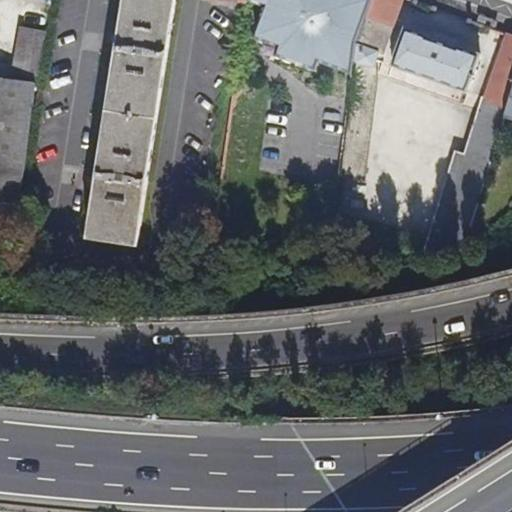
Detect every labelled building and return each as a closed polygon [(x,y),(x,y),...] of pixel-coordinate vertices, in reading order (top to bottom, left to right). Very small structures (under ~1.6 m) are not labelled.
[(126,0),(88,241),(137,249),(157,120),(176,0),(126,0)] [(318,62),(353,75),(356,46),(372,4),(361,0),(246,0),(247,0),(269,8),(261,32),(261,37),(263,40),(265,42),(268,43),(264,52),(315,71),(318,62)] [(353,75),(340,170),(359,173),(373,63),(376,54),(382,56),(403,0),(373,0),(372,4),(356,46),(353,75)] [(8,76),(34,81),(42,34),(16,29),(8,76)] [(429,39),(406,31),(393,67),(467,94),(480,58),(457,49),(456,51),(429,41),(429,39)] [(423,253),(464,252),(500,136),(505,120),(511,98),(511,37),(509,37),(486,101),(490,102),(485,118),(471,163),(463,160),(438,240),(429,237),(423,253)] [(0,206),(18,209),(34,88),(0,82),(0,206)] [(477,115),(463,160),(471,163),(485,118),(477,115)] [(511,121),(505,120),(500,136),(509,138),(511,127),(511,121)]
